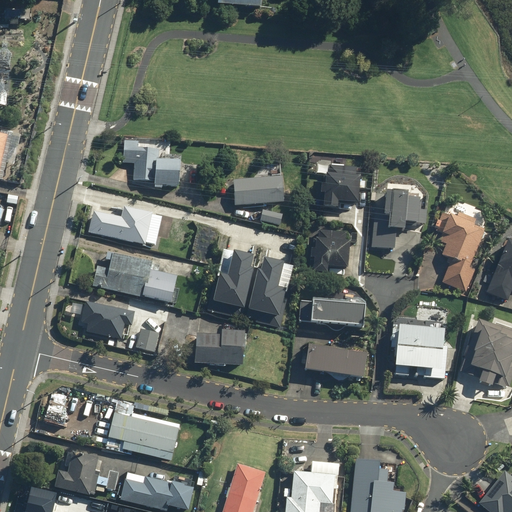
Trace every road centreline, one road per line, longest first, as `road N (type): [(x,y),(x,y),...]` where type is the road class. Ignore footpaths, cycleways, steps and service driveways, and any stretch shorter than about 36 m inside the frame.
road 1 (residential): [(455,443),(410,419),(279,412),(18,348)]
road 2 (tertiary): [(100,0),(18,348)]
